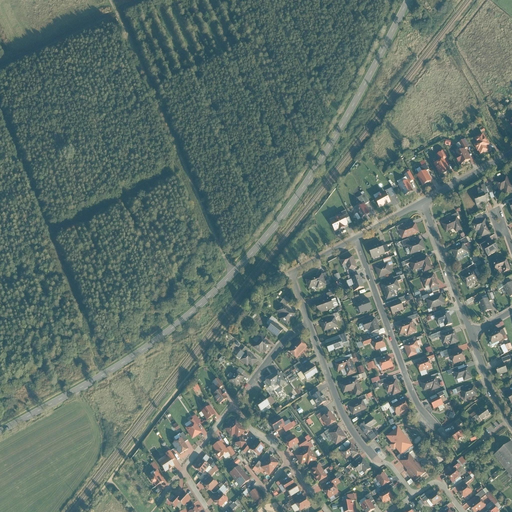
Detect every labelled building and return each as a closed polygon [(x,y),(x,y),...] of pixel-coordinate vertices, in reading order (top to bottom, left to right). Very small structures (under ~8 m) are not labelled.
[(490,145),(483,133),(474,138),(476,143),(474,145),(478,152),(479,151),(480,154),(489,150),(487,147),(490,145)] [(468,148),(464,140),(459,142),(463,150),(465,149),(468,148)] [(461,164),(471,160),(465,149),(463,150),(455,154),(456,157),(455,158),(458,163),(460,162),(461,164)] [(448,157),(445,150),(437,154),(440,161),(444,159),(448,157)] [(440,175),(450,170),(444,159),(440,161),(434,164),(440,175)] [(414,180),(410,171),(404,174),(407,180),(409,183),(414,180)] [(431,181),(426,171),(422,172),(417,175),(422,186),(431,181)] [(496,183),(501,192),(505,190),(508,195),(511,192),(511,184),(508,177),(496,183)] [(409,183),(407,180),(399,185),(405,195),(413,191),(409,183)] [(396,194),(392,187),(387,190),(390,196),(396,194)] [(360,203),(363,201),(365,204),(370,201),(365,193),(357,198),(360,203)] [(391,202),(386,193),(374,199),(379,208),(391,202)] [(474,197),(478,207),(488,203),(485,193),(474,197)] [(369,214),(364,204),(355,209),(360,219),(369,214)] [(352,222),(346,210),(342,212),(343,215),(347,224),(352,222)] [(347,224),(343,215),(330,221),(334,232),(348,225),(347,224)] [(443,224),(447,234),(455,230),(457,233),(464,230),(458,217),(443,224)] [(473,224),(476,233),(480,232),(482,238),(492,234),(487,219),(473,224)] [(417,224),(400,230),(403,240),(421,233),(417,224)] [(423,240),(408,245),(411,255),(426,250),(423,240)] [(495,242),(484,248),(489,258),(500,251),(495,242)] [(373,259),(386,255),(382,243),(369,248),(373,259)] [(464,245),(452,251),(457,260),(469,253),(464,245)] [(349,265),(351,273),(359,270),(355,256),(341,261),(343,267),(349,265)] [(428,257),(411,264),(414,272),(423,269),(425,273),(434,270),(428,257)] [(511,271),(508,261),(494,266),(497,272),(505,269),(507,274),(511,271)] [(380,279),(393,275),(389,264),(376,268),(380,279)] [(473,270),(462,277),(468,287),(480,280),(473,270)] [(318,287),(318,290),(328,287),(323,274),(306,280),(310,289),(318,287)] [(436,275),(423,279),(426,289),(439,285),(436,275)] [(353,279),(357,291),(366,288),(362,276),(353,279)] [(398,281),(383,286),(388,300),(397,297),(396,292),(401,290),(398,281)] [(443,296),(428,301),(432,311),(446,305),(443,296)] [(331,299),(316,304),(320,315),(336,310),(331,299)] [(358,304),(361,314),(374,311),(371,300),(358,304)] [(489,301),(478,304),(482,315),(492,311),(489,301)] [(402,302),(390,306),(393,315),(405,311),(402,302)] [(281,320),(290,327),(299,316),(283,304),(276,312),(284,318),(281,320)] [(450,315),(438,319),(441,326),(446,324),(447,328),(454,326),(450,315)] [(371,330),(372,334),(382,331),(378,318),(363,323),(366,332),(371,330)] [(336,319),(322,324),(326,334),(339,327),(336,319)] [(414,322),(399,327),(401,335),(409,333),(410,336),(418,333),(416,329),(414,322)] [(267,330),(278,338),(284,331),(273,323),(267,330)] [(489,337),(494,345),(507,339),(503,330),(489,337)] [(456,331),(441,336),(444,345),(450,342),(452,346),(460,343),(456,331)] [(268,353),(272,347),(265,341),(267,338),(260,333),(254,341),(257,344),(253,348),(261,354),(265,350),(268,353)] [(375,344),(378,352),(388,348),(384,338),(374,342),(373,338),(363,342),(365,347),(375,344)] [(340,340),(326,345),(330,354),(345,349),(340,340)] [(302,341),(290,353),(297,361),(309,349),(302,341)] [(418,342),(405,346),(409,358),(418,355),(417,351),(421,350),(418,342)] [(254,368),(260,361),(247,351),(246,353),(242,350),(237,357),(248,366),(250,364),(254,368)] [(464,351),(452,355),(455,365),(467,361),(464,351)] [(355,363),(361,360),(358,353),(352,355),(355,363)] [(380,361),(384,372),(394,369),(391,358),(380,361)] [(351,359),(336,365),(339,373),(346,370),(349,377),(358,374),(351,359)] [(430,360),(418,364),(421,373),(433,369),(430,360)] [(374,361),(367,364),(369,370),(376,367),(374,361)] [(302,373),(308,381),(319,374),(313,365),(302,373)] [(497,368),(500,376),(509,373),(506,365),(497,368)] [(460,371),(455,373),(458,381),(464,378),(465,382),(474,379),(470,367),(460,371)] [(238,388),(246,378),(237,372),(229,382),(238,388)] [(279,372),(266,381),(272,389),(278,385),(281,388),(287,383),(279,372)] [(217,379),(213,382),(218,390),(223,387),(217,379)] [(438,379),(422,384),(425,392),(433,389),(433,391),(441,389),(440,385),(438,379)] [(359,380),(342,385),(345,394),(355,391),(357,397),(364,394),(359,380)] [(395,397),(402,394),(401,390),(398,380),(385,385),(388,395),(393,393),(395,397)] [(195,392),(200,389),(197,384),(192,387),(195,392)] [(466,390),(462,391),(463,392),(466,400),(479,396),(476,386),(466,390)] [(220,405),(229,399),(222,390),(213,396),(220,405)] [(311,398),(317,407),(326,401),(320,392),(311,398)] [(264,397),(255,403),(264,414),(272,409),(276,403),(272,397),(267,401),(264,397)] [(440,397),(431,402),(436,410),(445,405),(440,397)] [(406,400),(393,406),(398,418),(412,411),(406,400)] [(363,401),(349,406),(354,416),(368,409),(363,401)] [(389,403),(381,407),(383,411),(391,408),(389,403)] [(208,422),(217,416),(211,406),(202,412),(208,422)] [(477,416),(482,413),(480,410),(468,418),(471,421),(477,416)] [(477,416),(481,422),(491,416),(487,410),(482,413),(477,416)] [(332,412),(323,419),(329,429),(338,421),(332,412)] [(193,440),(203,434),(198,426),(201,423),(196,417),(191,420),(193,425),(187,430),(193,440)] [(375,418),(360,426),(372,442),(379,439),(372,429),(378,424),(375,418)] [(281,419),(272,425),(276,433),(284,429),(286,434),(297,426),(295,422),(292,423),(290,421),(285,423),(281,419)] [(461,420),(454,425),(457,430),(464,424),(461,420)] [(236,421),(226,429),(231,438),(236,436),(238,439),(247,433),(236,421)] [(330,434),(337,445),(348,439),(341,427),(330,434)] [(412,446),(398,428),(386,438),(392,445),(391,446),(394,450),(396,449),(401,455),(412,446)] [(450,435),(456,444),(466,437),(460,428),(450,435)] [(180,456),(190,450),(186,444),(188,441),(184,434),(180,437),(182,440),(173,445),(180,456)] [(296,436),(286,440),(290,449),(299,446),(302,449),(309,443),(307,441),(301,443),(296,436)] [(241,439),(236,444),(242,450),(247,444),(241,439)] [(230,454),(222,441),(213,447),(217,452),(215,453),(220,461),(230,454)] [(508,473),(511,469),(511,442),(494,457),(508,473)] [(257,443),(252,451),(260,458),(266,448),(257,443)] [(343,453),(348,460),(352,457),(354,460),(361,455),(353,445),(343,453)] [(310,448),(297,457),(302,467),(307,464),(309,466),(318,460),(310,448)] [(166,473),(176,468),(174,462),(177,460),(171,452),(167,454),(169,459),(161,464),(166,473)] [(417,464),(409,455),(399,462),(407,472),(406,472),(414,483),(426,473),(418,463),(417,464)] [(271,458),(262,469),(271,476),(280,465),(271,458)] [(354,468),(360,474),(364,472),(366,475),(374,471),(364,460),(354,468)] [(203,461),(197,469),(204,476),(211,467),(203,461)] [(155,471),(158,469),(153,462),(150,464),(155,471)] [(448,478),(454,485),(463,477),(459,471),(463,468),(458,462),(451,468),(455,472),(448,478)] [(324,472),(320,466),(311,472),(315,478),(324,472)] [(245,474),(239,467),(230,475),(236,482),(245,474)] [(471,471),(468,472),(470,476),(463,481),(465,484),(475,477),(471,471)] [(324,472),(315,478),(319,484),(328,478),(324,472)] [(150,478),(158,488),(165,482),(160,473),(150,478)] [(377,478),(384,489),(392,484),(385,473),(377,478)] [(245,474),(236,482),(243,489),(252,481),(245,474)] [(333,485),(325,490),(331,501),(341,494),(337,486),(341,484),(337,478),(331,481),(333,485)] [(212,479),(206,487),(212,493),(219,485),(212,479)] [(296,486),(291,479),(283,485),(287,492),(296,486)] [(467,485),(459,492),(464,498),(472,491),(467,485)] [(296,486),(287,492),(291,498),(300,492),(296,486)] [(221,495),(215,502),(222,508),(229,501),(226,495),(229,490),(225,487),(218,493),(221,495)] [(257,490),(251,495),(256,505),(263,499),(257,490)] [(389,490),(380,496),(386,505),(396,499),(389,490)] [(435,508),(444,500),(438,493),(434,497),(432,493),(424,500),(427,504),(430,501),(435,508)] [(180,504),(185,507),(193,500),(184,494),(179,499),(176,498),(174,502),(177,509),(180,504)] [(344,503),(344,511),(355,511),(354,503),(359,502),(358,495),(349,497),(350,502),(344,503)] [(369,503),(362,507),(365,511),(373,511),(377,509),(373,504),(375,502),(371,495),(366,498),(369,503)] [(307,499),(297,503),(301,511),(302,511),(311,507),(307,499)] [(478,499),(468,508),(472,511),(478,511),(485,506),(478,499)]
